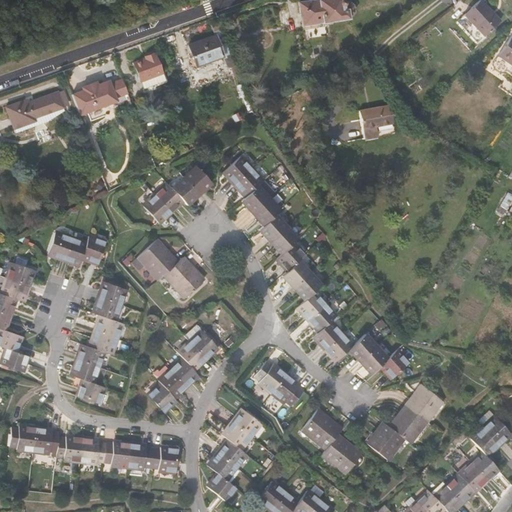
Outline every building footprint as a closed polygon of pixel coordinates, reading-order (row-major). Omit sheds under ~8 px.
[(348,20),(354,15),(353,7),(349,5),(345,5),(344,2),(342,1),(338,2),(338,0),(325,0),(298,4),(301,26),(323,24),(348,20)] [(479,28),(496,13),(483,0),(466,0),(459,6),(479,28)] [(302,32),(323,29),(323,24),(301,26),(302,32)] [(228,49),(232,48),(225,26),(220,28),(198,35),(206,57),(228,49)] [(496,52),(511,61),(511,32),(510,31),(496,52)] [(154,80),(176,72),(166,43),(165,42),(155,45),(155,47),(143,51),(149,71),(151,70),(154,80)] [(235,56),(244,53),(241,45),(232,48),(235,56)] [(124,88),(137,84),(133,69),(119,74),(124,88)] [(125,92),(124,88),(119,74),(118,71),(105,75),(105,74),(91,78),(91,80),(80,84),(87,105),(125,92)] [(40,109),(70,99),(65,85),(35,95),(34,91),(24,94),(31,115),(42,112),(40,109)] [(21,119),(31,115),(24,94),(14,98),(21,119)] [(377,137),(376,125),(392,123),(390,105),(359,109),(362,139),(377,137)] [(232,170),(243,181),(260,166),(249,153),(232,170)] [(190,175),(204,190),(216,179),(203,164),(190,175)] [(256,195),(266,186),(272,179),(260,166),(243,181),(256,195)] [(193,200),(204,190),(190,175),(179,185),(190,197),(193,200)] [(177,208),(190,197),(179,185),(173,179),(160,191),(177,208)] [(262,213),(277,197),(266,186),(256,195),(250,200),(262,213)] [(511,203),(511,193),(507,190),(497,211),(505,215),(511,203)] [(165,219),(177,208),(160,191),(148,202),(165,219)] [(282,216),(289,209),(277,197),(262,213),(273,224),(282,216)] [(278,243),(294,228),(282,216),(273,224),(266,231),(278,243)] [(301,243),(305,239),(294,228),(278,243),(290,255),(301,243)] [(51,250),(67,256),(72,234),(59,229),(51,250)] [(170,269),(182,257),(158,233),(141,249),(165,273),(170,269)] [(85,263),(88,255),(93,242),(72,234),(67,256),(85,263)] [(88,255),(103,260),(111,241),(95,235),(93,242),(88,255)] [(296,271),(306,259),(313,254),(301,243),(290,255),(285,260),(296,271)] [(193,293),(210,277),(187,253),(182,257),(170,269),(193,293)] [(290,276),(301,288),(318,271),(306,259),(296,271),(290,276)] [(14,275),(34,282),(39,267),(19,260),(14,275)] [(312,299),(321,290),(329,282),(318,271),(301,288),(312,299)] [(24,295),(30,297),(34,282),(14,275),(9,290),(24,295)] [(101,294),(123,301),(128,285),(107,278),(101,294)] [(0,293),(0,304),(19,311),(24,295),(9,290),(2,288),(0,293)] [(305,306),(317,319),(334,303),(321,290),(312,299),(305,306)] [(104,310),(119,315),(123,301),(101,294),(97,308),(104,310)] [(329,331),(340,320),(346,314),(334,303),(317,319),(329,331)] [(0,322),(3,323),(13,327),(19,311),(0,304),(0,322)] [(99,326),(121,333),(126,317),(119,315),(104,310),(99,326)] [(187,328),(203,345),(215,334),(199,318),(187,328)] [(336,348),(351,332),(340,320),(329,331),(324,336),(336,348)] [(0,341),(9,345),(20,349),(25,331),(13,327),(3,323),(0,333),(0,341)] [(109,347),(115,349),(121,333),(99,326),(94,342),(109,347)] [(191,357),(203,345),(187,328),(175,340),(180,345),(191,357)] [(358,344),(370,356),(385,341),(373,329),(360,342),(358,344)] [(345,357),(358,344),(360,342),(351,332),(336,348),(345,357)] [(82,356),(103,363),(109,347),(94,342),(87,340),(82,356)] [(380,366),(389,356),(394,351),(385,341),(370,356),(380,366)] [(389,356),(394,361),(408,346),(404,342),(394,351),(389,356)] [(4,361),(25,368),(31,353),(20,349),(9,345),(4,361)] [(184,373),(196,362),(191,357),(180,345),(167,357),(184,373)] [(394,361),(401,369),(416,354),(408,346),(394,361)] [(257,377),(269,386),(285,366),(274,357),(272,359),(266,354),(252,370),(259,375),(257,377)] [(89,375),(98,378),(103,363),(82,356),(77,371),(89,375)] [(157,372),(171,386),(184,373),(167,357),(154,369),(157,372)] [(284,396),(290,400),(303,384),(297,379),(298,377),(285,366),(269,386),(283,397),(284,396)] [(174,388),(171,386),(157,372),(145,383),(161,400),(174,388)] [(84,390),(105,397),(110,382),(98,378),(89,375),(84,390)] [(400,401),(421,415),(436,394),(417,379),(400,401)] [(247,428),(258,415),(240,401),(229,414),(247,428)] [(399,434),(404,438),(421,415),(400,401),(385,422),(399,434)] [(297,422),(318,438),(337,419),(313,402),(297,422)] [(472,423),(488,439),(500,427),(484,411),(472,423)] [(237,441),(247,428),(229,414),(219,427),(225,431),(237,441)] [(386,450),(399,434),(385,422),(377,417),(365,434),(386,450)] [(19,442),(35,444),(39,421),(22,419),(22,421),(14,420),(12,439),(19,440),(19,442)] [(318,438),(323,442),(333,427),(338,420),(337,419),(318,438)] [(51,445),(57,445),(60,429),(60,425),(55,425),(55,423),(39,421),(35,444),(51,446),(51,445)] [(475,442),(480,447),(488,439),(472,423),(464,431),(475,442)] [(343,467),(359,447),(333,427),(323,442),(318,448),(343,467)] [(64,453),(83,455),(86,432),(69,429),(69,431),(60,429),(57,445),(56,450),(65,451),(64,453)] [(231,459),(243,445),(237,441),(225,431),(213,445),(231,459)] [(97,455),(105,456),(107,436),(100,435),(100,434),(86,432),(83,455),(97,457),(97,455)] [(112,459),(128,461),(130,437),(114,435),(114,437),(107,436),(105,456),(112,457),(112,459)] [(147,461),(154,462),(156,442),(149,442),(149,440),(130,437),(128,461),(147,463),(147,461)] [(160,465),(177,467),(178,443),(163,441),(163,443),(156,442),(154,462),(160,462),(160,465)] [(480,469),(490,459),(480,447),(475,442),(464,452),(480,469)] [(221,472),(231,459),(213,445),(202,458),(212,466),(221,472)] [(467,482),(480,469),(464,452),(451,466),(467,482)] [(220,494),(231,480),(221,472),(212,466),(201,479),(220,494)] [(455,494),(467,482),(451,466),(439,477),(455,494)] [(251,492),(260,499),(275,482),(265,474),(251,492)] [(444,505),(455,494),(439,477),(429,488),(439,498),(444,505)] [(260,499),(264,502),(278,485),(275,482),(260,499)] [(411,494),(427,511),(439,498),(429,488),(423,482),(411,494)] [(288,511),(292,507),(297,511),(311,494),(298,484),(290,494),(279,510),(282,511),(288,511)] [(276,511),(277,511),(279,510),(290,494),(278,485),(264,502),(276,511)] [(298,511),(319,511),(325,505),(311,494),(297,511),(298,511)] [(405,511),(425,511),(427,511),(411,494),(399,506),(405,511)] [(379,511),(385,505),(378,498),(371,503),(379,511)]
